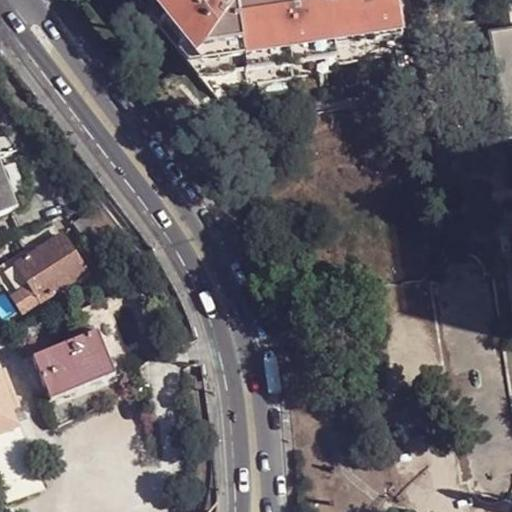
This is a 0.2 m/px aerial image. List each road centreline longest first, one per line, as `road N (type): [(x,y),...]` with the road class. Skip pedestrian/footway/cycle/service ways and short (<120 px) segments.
road 1 (tertiary): [(271,511),(256,368),(219,261),(28,0)]
road 2 (tertiary): [(0,4),(111,143),(210,296),(238,411),(242,511)]
